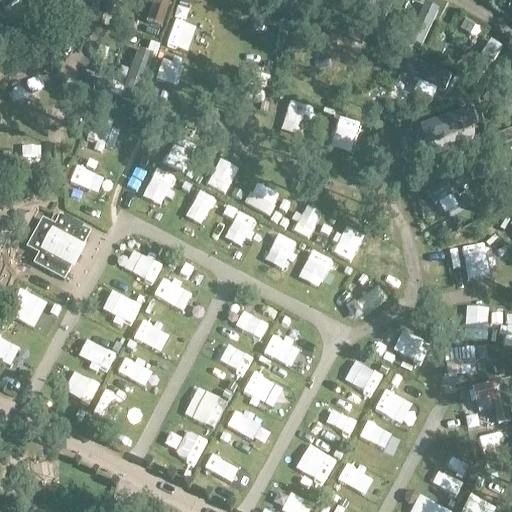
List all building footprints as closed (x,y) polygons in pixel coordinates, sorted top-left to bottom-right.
[(154,0),(145,26),(162,32),(172,0),(154,0)] [(270,16),(309,2),(308,0),(267,0),(265,1),(270,16)] [(380,0),(372,18),(384,24),(396,0),(380,0)] [(413,48),(427,54),(443,15),(429,10),(413,48)] [(410,13),(405,26),(417,30),(422,17),(410,13)] [(358,41),(346,36),(334,66),(346,71),(358,41)] [(502,51),(491,43),(466,79),(477,87),(502,51)] [(262,108),(267,88),(251,83),(245,103),(262,108)] [(40,112),(41,85),(22,84),(21,112),(40,112)] [(425,146),(476,128),(469,110),(418,129),(425,146)] [(511,113),(502,118),(508,132),(511,130),(511,113)] [(511,132),(492,139),(497,151),(511,145),(511,132)] [(150,166),(169,174),(174,161),(156,153),(150,166)] [(156,176),(147,206),(169,212),(178,183),(156,176)] [(138,177),(132,193),(145,197),(151,181),(138,177)] [(201,212),(218,221),(223,210),(206,202),(201,212)] [(196,229),(210,234),(216,221),(202,215),(196,229)] [(246,237),(251,226),(231,217),(226,228),(246,237)] [(82,248),(90,235),(60,218),(54,228),(42,221),(27,250),(39,257),(33,267),(64,283),(71,269),(70,269),(81,248),(82,248)] [(273,239),(263,258),(283,270),(294,251),(273,239)] [(307,270),(332,283),(338,270),(313,258),(307,270)] [(144,309),(154,286),(142,281),(132,304),(144,309)] [(164,287),(154,307),(178,318),(187,298),(164,287)] [(454,331),(471,330),(469,301),(453,301),(454,331)] [(511,316),(493,322),(502,354),(511,350),(511,316)] [(143,327),(134,348),(163,362),(172,341),(143,327)] [(278,369),(289,349),(277,342),(266,362),(278,369)] [(0,362),(26,375),(33,361),(0,344),(0,362)] [(474,363),(473,351),(444,354),(445,366),(474,363)] [(231,352),(223,368),(233,373),(230,379),(248,387),(258,365),(231,352)] [(246,401),(260,406),(270,377),(257,372),(246,401)] [(472,391),(476,407),(492,403),(498,428),(511,424),(501,384),(472,391)] [(393,414),(406,395),(393,387),(381,406),(393,414)] [(230,391),(222,407),(232,412),(240,395),(230,391)] [(192,424),(222,439),(233,417),(202,402),(192,424)] [(348,458),(357,439),(337,429),(328,448),(348,458)] [(170,467),(202,477),(211,449),(180,439),(170,467)] [(344,476),(336,499),(366,509),(373,486),(344,476)]
